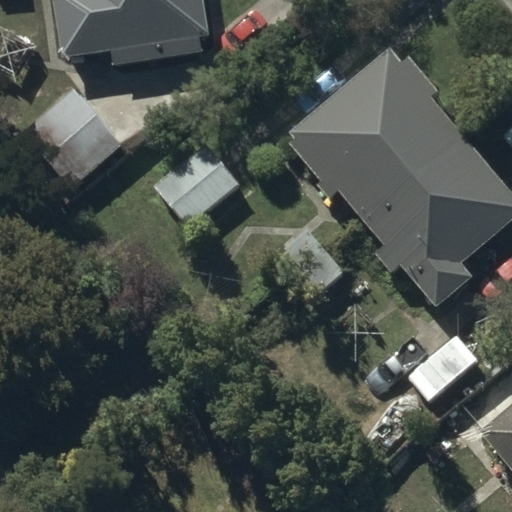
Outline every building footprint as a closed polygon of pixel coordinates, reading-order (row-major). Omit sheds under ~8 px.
[(205,0),(55,0),(66,69),(115,61),(117,75),(204,61),(202,48),(213,46),(205,0)] [(340,201),(363,229),(462,145),(429,109),(439,101),(410,67),(404,73),(393,59),(293,145),(297,150),(292,154),(323,190),(319,194),(332,209),(340,201)] [(76,98),(25,142),(72,196),(123,152),(76,98)] [(511,202),(462,145),(363,229),(386,256),(378,264),(394,283),(402,276),(438,318),(475,287),(465,275),(511,234),(511,202)] [(240,192),(206,153),(156,197),(190,235),(240,192)] [(511,418),(482,443),(511,478),(511,418)] [(0,511),(27,511),(55,488),(1,425),(0,426),(0,511)]
